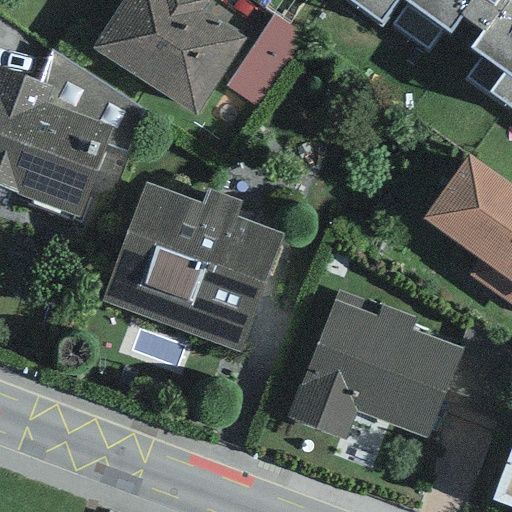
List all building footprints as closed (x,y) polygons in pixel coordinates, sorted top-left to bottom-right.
[(127,0),(92,56),(196,122),(245,44),(203,17),(209,7),(198,0),(127,0)] [(511,0),(383,0),(447,46),(459,29),(483,47),(472,61),(511,90),(511,0)] [(305,39),(274,18),(226,90),(258,111),(305,39)] [(0,199),(79,230),(111,136),(46,114),(52,97),(0,78),(0,199)] [(511,195),(468,164),(421,229),(477,268),(468,280),(511,310),(511,195)] [(145,190),(100,309),(238,362),(283,242),(238,225),(244,209),(207,195),(201,211),(145,190)] [(377,324),(334,307),(287,424),(345,447),(358,415),(429,444),(464,355),(415,335),(419,324),(383,310),(377,324)] [(511,511),(511,459),(492,511),(511,511)]
